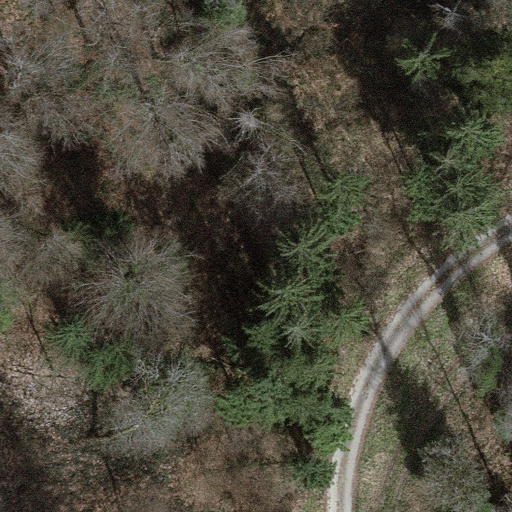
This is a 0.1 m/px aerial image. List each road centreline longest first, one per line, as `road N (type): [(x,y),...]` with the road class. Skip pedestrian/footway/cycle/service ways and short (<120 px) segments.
road 1 (track): [(343,511),(344,412),(467,253),(511,233)]
road 2 (track): [(371,511),(476,345),(511,329)]
